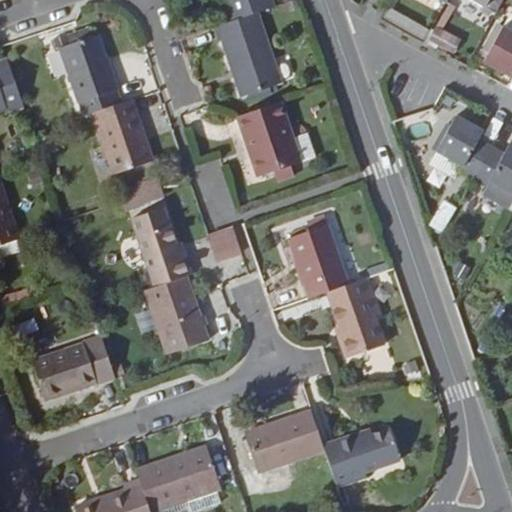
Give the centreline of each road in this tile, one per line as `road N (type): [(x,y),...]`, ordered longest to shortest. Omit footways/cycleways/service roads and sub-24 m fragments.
road 1 (residential): [(337,32),(469,424)]
road 2 (residential): [(7,464),(278,369),(250,292),(256,282)]
road 3 (residential): [(511,107),(351,30),(337,32)]
